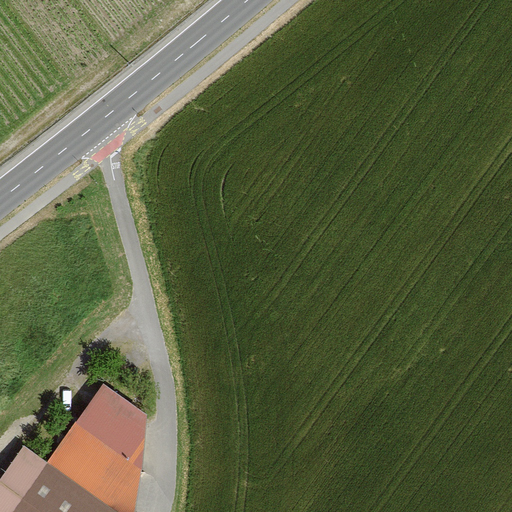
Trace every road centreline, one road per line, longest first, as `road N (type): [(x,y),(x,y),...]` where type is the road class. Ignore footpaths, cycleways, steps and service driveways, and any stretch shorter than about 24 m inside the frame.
road 1 (unclassified): [(103,119),(166,385),(170,461),(162,511)]
road 2 (track): [(0,150),(188,0)]
road 3 (tertiary): [(103,119),(247,0)]
road 4 (tertiary): [(0,200),(103,119)]
